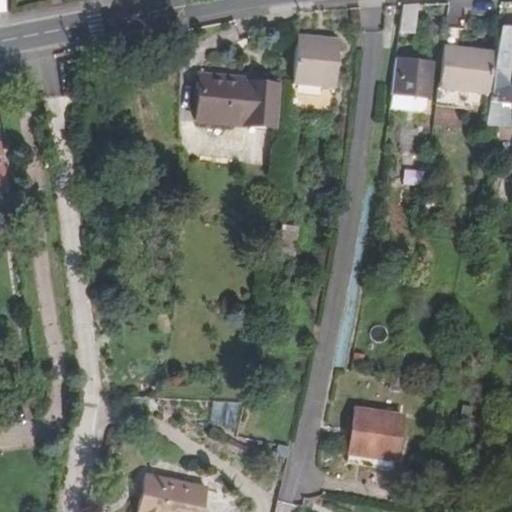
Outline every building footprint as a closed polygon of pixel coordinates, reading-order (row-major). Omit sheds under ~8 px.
[(420,6),(402,7),(399,31),(415,33),(420,6)] [(484,122),(511,122),(511,91),(511,83),(511,29),(501,29),(484,122)] [(296,34),(288,80),(329,88),(337,42),(296,34)] [(493,52),(446,44),(439,85),(486,93),(493,52)] [(428,64),(394,58),(389,94),(391,95),(388,109),(419,114),(428,64)] [(274,89),(202,82),(198,129),(269,136),(274,89)] [(8,178),(5,154),(0,155),(0,186),(3,186),(2,179),(8,178)] [(293,264),(295,228),(281,227),(279,263),(293,264)] [(393,383),(390,382),(383,381),(381,392),(390,394),(393,383)] [(364,458),(389,462),(397,418),(350,410),(340,462),(363,466),(364,458)] [(387,470),(389,462),(364,458),(363,466),(387,470)] [(198,511),(203,491),(141,478),(134,511),(198,511)]
